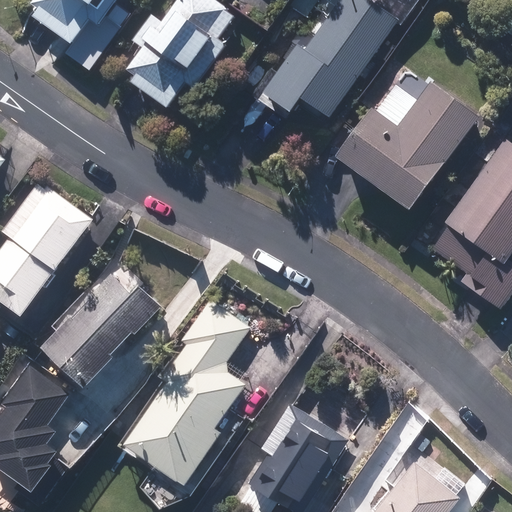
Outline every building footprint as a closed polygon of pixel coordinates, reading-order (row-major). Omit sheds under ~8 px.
[(94,19),(103,25),(109,17),(124,27),(134,13),(118,1),(119,0),(37,0),(36,1),(45,7),(39,16),(78,43),(79,41),(94,19)] [(146,48),(132,70),(139,75),(134,82),(172,108),(190,83),(199,89),(230,44),(222,39),(236,18),(230,14),(232,10),(217,0),(179,0),(164,24),(153,16),(135,41),(146,48)] [(374,0),(373,0),(342,0),(310,50),(301,44),(270,91),(301,112),(310,98),(338,117),(403,19),(400,17),(411,0),(374,0)] [(342,156),(417,208),(481,117),(433,83),(403,126),(376,108),(342,156)] [(470,272),(464,280),(502,307),(504,307),(511,296),(511,261),(509,259),(510,257),(511,255),(511,141),(508,139),(450,222),(452,224),(437,246),(435,248),(469,271),(470,272)] [(0,173),(9,161),(0,154),(0,173)] [(0,257),(0,295),(29,316),(97,221),(49,187),(48,190),(40,185),(7,232),(15,237),(0,257)] [(48,348),(102,395),(128,366),(119,359),(121,357),(118,354),(138,332),(141,335),(165,307),(142,287),(135,294),(112,273),(91,298),(95,302),(79,321),(74,317),(48,348)] [(253,328),(211,300),(184,341),(190,345),(168,379),(173,382),(133,444),(195,484),(228,432),(222,428),(250,385),(232,373),(230,364),(253,328)] [(0,336),(8,325),(0,319),(0,336)] [(0,463),(53,502),(109,423),(98,414),(99,413),(76,396),(79,392),(36,361),(3,407),(0,410),(0,463)] [(253,482),(301,511),(311,511),(319,500),(317,500),(321,494),(326,497),(334,484),(329,481),(354,440),(298,405),(270,450),(273,452),(253,482)] [(452,511),(464,498),(459,495),(417,463),(380,511),(452,511)]
